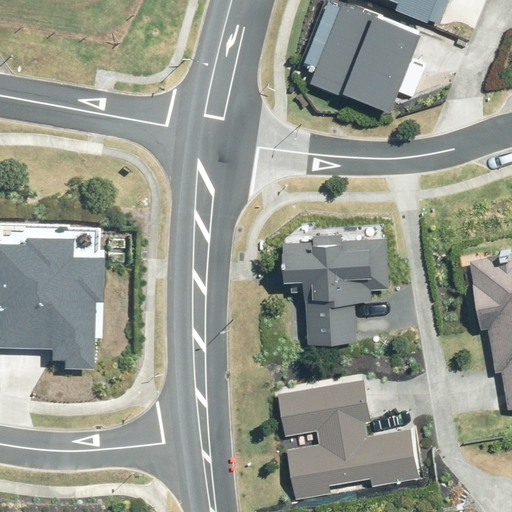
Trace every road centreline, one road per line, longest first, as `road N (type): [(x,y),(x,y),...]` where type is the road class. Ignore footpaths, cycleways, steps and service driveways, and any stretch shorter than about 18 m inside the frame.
road 1 (residential): [(205,425),(203,226),(213,139)]
road 2 (residential): [(444,151),(336,156),(213,139)]
road 3 (residential): [(213,139),(0,97)]
road 4 (residential): [(0,441),(92,448),(162,442),(205,425)]
road 5 (residential): [(444,151),(500,0)]
road 6 (residential): [(213,139),(246,0)]
